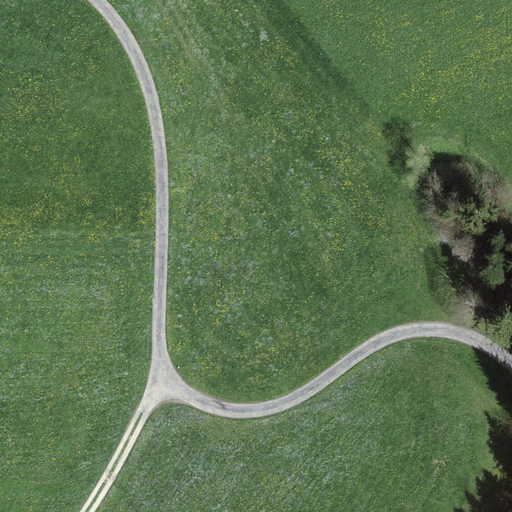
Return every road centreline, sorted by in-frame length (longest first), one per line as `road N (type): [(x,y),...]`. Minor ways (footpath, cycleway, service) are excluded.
road 1 (unclassified): [(171,387),(160,352),(164,211),(155,110),(133,47),(94,0)]
road 2 (unclassified): [(511,373),(460,337),(435,334),(392,341),(301,402),(263,416),(212,412),(171,387)]
road 3 (unclassified): [(171,387),(141,420),(91,511)]
